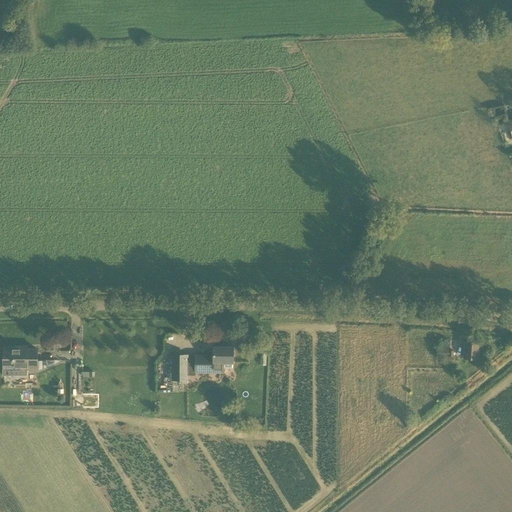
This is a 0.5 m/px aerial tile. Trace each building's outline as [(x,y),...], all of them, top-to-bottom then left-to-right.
[(374,237),(382,225),(378,222),(370,234),(374,237)] [(358,279),(361,274),(354,270),(356,267),(352,265),(346,274),(350,276),(351,275),(358,279)] [(478,360),(479,342),(466,341),(464,359),(478,360)] [(38,369),(38,349),(20,349),(20,347),(4,347),(4,369),(38,369)] [(234,363),(233,347),(214,347),(214,355),(196,355),(196,365),(213,365),(213,370),(225,370),(225,368),(233,368),(233,363),(234,363)] [(453,357),(453,350),(450,350),(450,347),(437,347),(436,358),(449,359),(449,357),(453,357)] [(187,375),(187,355),(173,355),(172,375),(187,375)]
